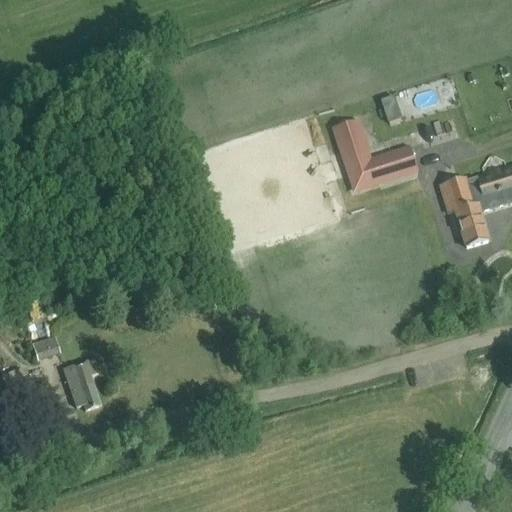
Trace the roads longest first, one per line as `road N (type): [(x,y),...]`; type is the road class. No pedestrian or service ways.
road 1 (track): [(0,474),(187,415),(511,337)]
road 2 (tertiary): [(460,511),(511,399)]
